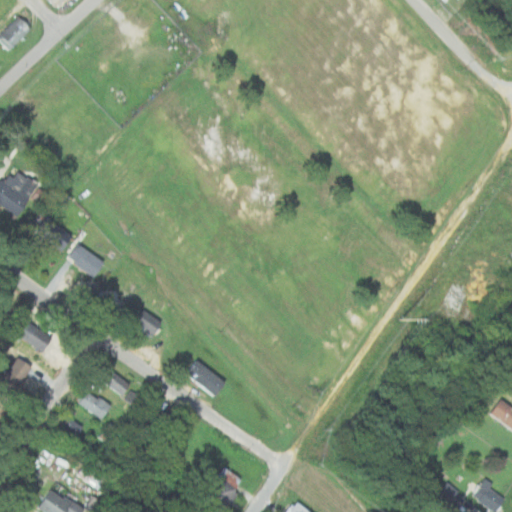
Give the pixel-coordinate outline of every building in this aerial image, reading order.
[(32,27),(20,15),(0,35),(0,39),(10,49),(32,27)] [(0,206),(14,215),(33,184),(9,170),(1,184),(0,182),(0,206)] [(38,237),(56,250),(68,233),(41,215),(31,229),(40,234),(38,237)] [(68,257),(94,276),(106,261),(79,242),(68,257)] [(152,335),(163,321),(145,306),(134,321),(152,335)] [(0,378),(13,391),(34,370),(20,356),(0,376),(0,378)] [(214,396),(226,382),(199,359),(187,373),(214,396)] [(98,376),(122,393),(129,384),(105,366),(98,376)] [(112,403),(85,388),(77,402),(104,417),(112,403)] [(132,409),(141,397),(132,390),(123,402),(132,409)] [(511,428),(511,404),(501,397),(490,413),(511,428)] [(143,426),(157,437),(169,421),(154,410),(143,426)] [(68,439),(78,427),(65,415),(55,428),(68,439)] [(78,473),(98,490),(108,479),(88,462),(78,473)] [(227,510),(244,479),(218,465),(201,496),(227,510)] [(487,487),(490,482),(482,476),(468,495),(490,511),(501,497),(487,487)] [(442,507),(457,491),(446,481),(432,497),(442,507)] [(81,511),(85,505),(48,487),(37,510),(41,511),(81,511)] [(285,511),(286,511),(310,511),(297,499),(285,511)]
